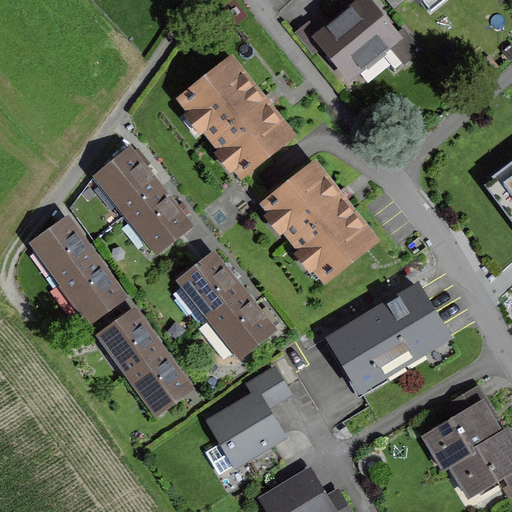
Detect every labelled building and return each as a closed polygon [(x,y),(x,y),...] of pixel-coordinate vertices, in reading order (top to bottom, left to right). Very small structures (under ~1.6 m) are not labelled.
[(358,0),(314,39),(350,79),(383,49),(398,66),(417,49),(403,33),(394,41),(358,0)] [(285,136),(223,60),(170,103),(179,114),(173,119),(191,141),(197,137),(211,154),(206,159),(220,176),(226,172),(232,179),(285,136)] [(130,145),(91,176),(122,216),(162,186),(130,145)] [(511,202),(511,158),(490,176),(511,202)] [(373,241),(310,163),(253,209),(260,217),(253,223),(269,242),(275,237),(291,255),(285,260),(300,280),(306,275),(316,287),(373,241)] [(162,186),(122,216),(154,256),(193,226),(162,186)] [(67,215),(28,245),(59,285),(98,255),(67,215)] [(216,250),(177,281),(208,321),(247,290),(216,250)] [(98,255),(59,285),(91,325),(130,295),(98,255)] [(415,284),(317,343),(350,398),(448,339),(415,284)] [(247,290),(208,321),(239,361),(279,331),(247,290)] [(135,306),(95,337),(126,377),(166,346),(135,306)] [(166,346),(126,377),(158,417),(197,387),(166,346)] [(247,395),(203,423),(233,470),(283,438),(265,411),(289,396),(274,373),(244,391),(247,395)] [(439,472),(443,469),(496,435),(477,404),(419,439),(439,472)] [(511,445),(503,431),(496,435),(443,469),(463,502),(511,471),(511,445)] [(309,466),(246,507),(249,511),(353,511),(339,489),(328,496),(309,466)]
